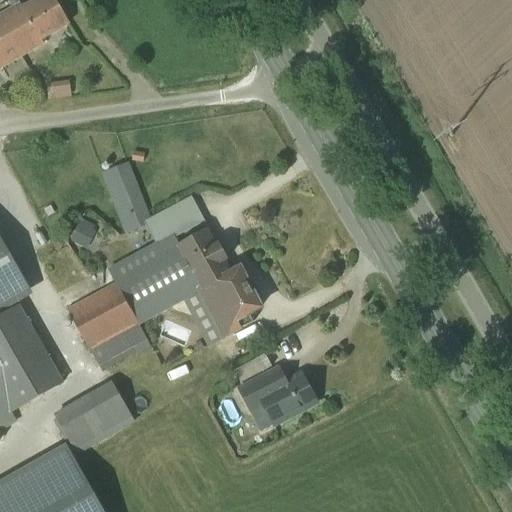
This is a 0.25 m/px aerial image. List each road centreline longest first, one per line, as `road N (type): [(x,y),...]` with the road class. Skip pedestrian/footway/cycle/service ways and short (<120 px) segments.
road 1 (primary): [(511,466),(238,0)]
road 2 (unclassified): [(511,373),(289,0)]
